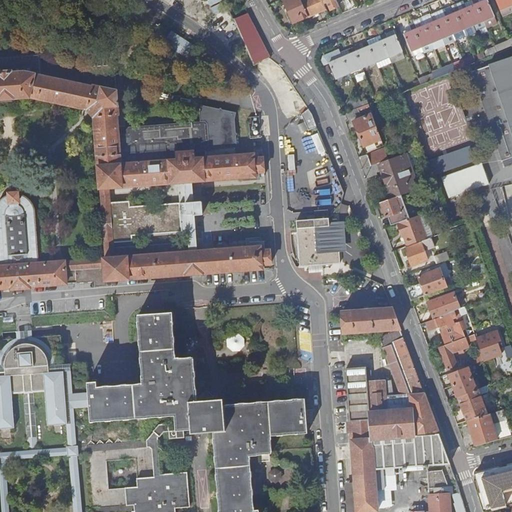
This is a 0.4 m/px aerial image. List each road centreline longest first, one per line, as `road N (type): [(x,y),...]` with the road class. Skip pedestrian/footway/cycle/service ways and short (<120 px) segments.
road 1 (residential): [(462,466),(334,121),(289,53)]
road 2 (residential): [(293,284),(283,257),(268,107),(136,80)]
road 3 (residential): [(0,306),(26,297),(185,285),(218,292),(293,284)]
road 4 (residential): [(334,511),(319,312),(293,284)]
road 5 (residential): [(289,53),(415,0)]
